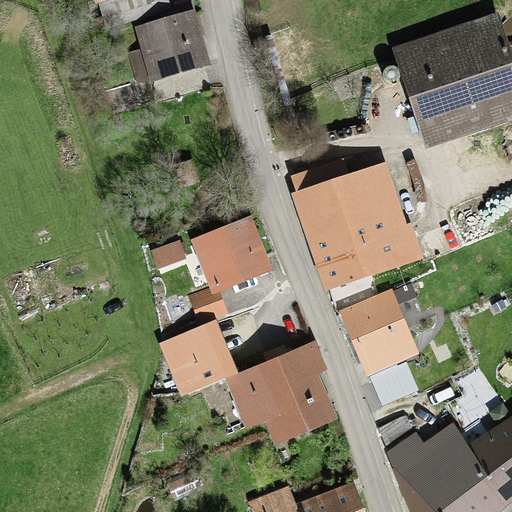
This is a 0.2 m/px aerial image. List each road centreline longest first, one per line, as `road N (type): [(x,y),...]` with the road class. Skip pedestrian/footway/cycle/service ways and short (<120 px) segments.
road 1 (tertiary): [(386,511),(265,162),(227,0)]
road 2 (track): [(0,412),(119,357),(142,302),(141,264)]
road 3 (track): [(119,357),(132,377),(98,511)]
